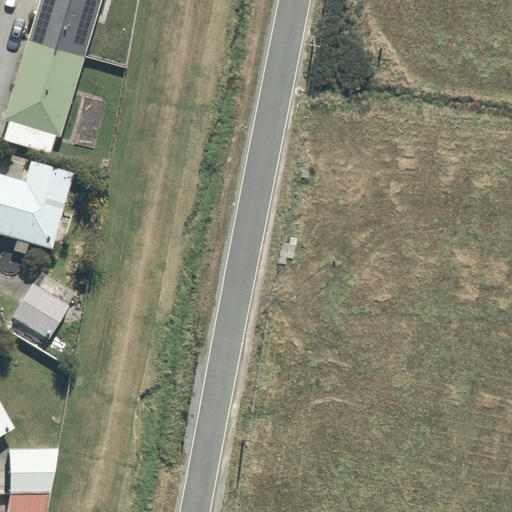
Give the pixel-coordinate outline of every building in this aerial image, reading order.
[(59,132),(99,0),(38,0),(3,115),(59,132)] [(0,237),(49,251),(71,174),(28,162),(23,180),(0,174),(0,237)] [(75,292),(36,268),(5,318),(44,341),(75,292)] [(0,402),(0,436),(14,429),(0,402)] [(55,444),(4,445),(5,490),(42,489),(56,489),(55,444)] [(42,511),(42,489),(5,490),(5,511),(42,511)]
